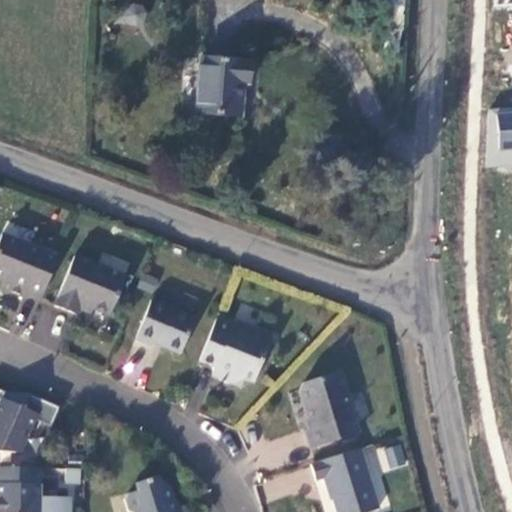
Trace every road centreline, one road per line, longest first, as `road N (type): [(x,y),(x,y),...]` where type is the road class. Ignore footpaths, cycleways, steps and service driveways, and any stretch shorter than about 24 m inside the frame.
road 1 (tertiary): [(427,292),(381,291),(0,155)]
road 2 (residential): [(0,347),(191,432),(252,511)]
road 3 (unclassified): [(427,292),(421,0)]
road 4 (tertiary): [(476,511),(427,292)]
